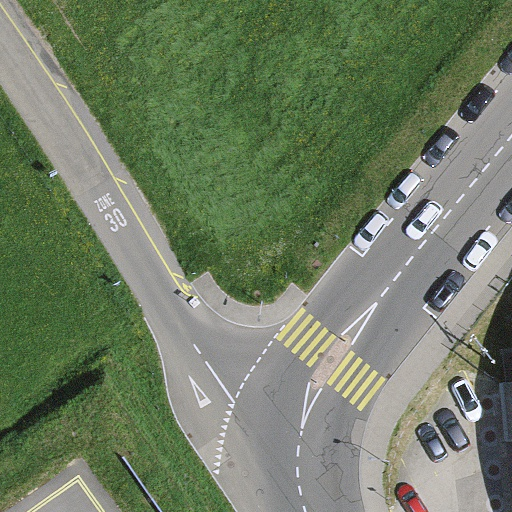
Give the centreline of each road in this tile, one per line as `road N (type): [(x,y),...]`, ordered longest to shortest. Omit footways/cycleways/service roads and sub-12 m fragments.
road 1 (residential): [(0,49),(299,491)]
road 2 (unclassified): [(511,134),(331,359),(302,428),(299,491)]
